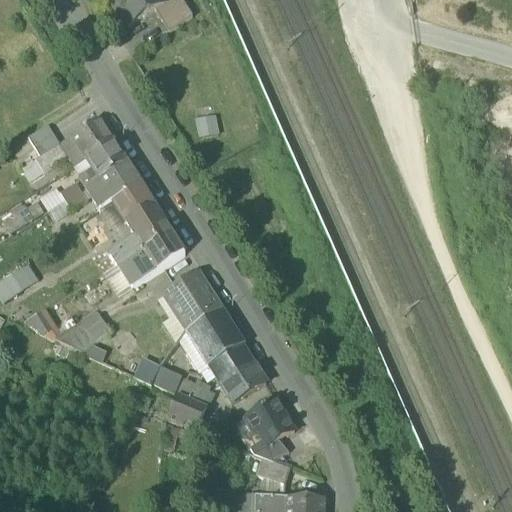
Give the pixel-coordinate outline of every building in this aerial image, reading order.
[(106,0),(111,8),(124,0),(106,0)] [(164,9),(157,0),(124,0),(111,8),(127,34),(154,17),(164,11),(164,9)] [(154,17),(168,39),(192,24),(177,1),(164,9),(164,11),(154,17)] [(215,120),(195,124),(200,144),(220,139),(215,120)] [(98,128),(72,145),(85,166),(112,149),(98,128)] [(60,152),(48,131),(28,143),(40,164),(35,167),(44,179),(68,164),(60,152)] [(74,173),(85,166),(72,145),(60,152),(68,164),(74,173)] [(85,166),(91,175),(99,187),(126,170),(112,149),(85,166)] [(126,170),(99,187),(112,209),(139,192),(126,170)] [(86,195),(99,187),(91,175),(79,184),(86,195)] [(100,217),(112,209),(99,187),(86,195),(100,217)] [(59,199),(65,208),(80,198),(75,190),(59,199)] [(155,217),(139,192),(112,209),(128,234),(155,217)] [(85,207),(80,198),(65,208),(70,216),(85,207)] [(112,209),(100,217),(123,253),(135,245),(128,234),(112,209)] [(135,245),(142,255),(169,238),(155,217),(128,234),(135,245)] [(184,262),(169,238),(142,255),(157,279),(184,262)] [(110,261),(117,271),(142,255),(135,245),(123,253),(119,255),(110,261)] [(107,256),(110,261),(119,255),(116,250),(107,256)] [(157,279),(142,255),(117,271),(132,295),(157,279)] [(0,299),(2,304),(38,287),(29,269),(0,283),(0,299)] [(132,295),(117,271),(102,280),(117,304),(132,295)] [(164,302),(186,337),(219,318),(220,317),(198,282),(164,302)] [(186,337),(164,302),(156,307),(168,325),(161,329),(176,351),(186,337)] [(24,328),(44,340),(56,332),(45,315),(24,328)] [(61,341),(53,346),(83,360),(92,351),(109,336),(96,318),(61,341)] [(186,337),(195,351),(228,331),(219,318),(186,337)] [(195,351),(209,372),(242,352),(228,331),(195,351)] [(44,340),(53,346),(61,341),(56,332),(44,340)] [(106,358),(92,351),(83,360),(101,369),(106,358)] [(209,372),(220,389),(253,370),(242,352),(209,372)] [(265,388),(253,370),(220,389),(231,408),(265,388)] [(152,388),(173,397),(179,382),(159,373),(152,388)] [(178,399),(188,404),(194,389),(185,384),(178,399)] [(206,394),(194,389),(188,404),(199,409),(206,394)] [(206,412),(199,409),(188,404),(178,399),(166,424),(195,437),(206,412)] [(262,446),(266,453),(281,444),(280,442),(285,439),(287,441),(294,436),(276,406),(245,424),(254,440),(258,438),(262,446)] [(254,440),(245,424),(235,430),(250,453),(262,446),(258,438),(254,440)] [(259,462),(272,467),(288,457),(281,444),(266,453),(262,446),(250,453),(253,460),(259,462)] [(252,479),(283,490),(290,473),(272,467),(259,462),(252,479)] [(254,511),(286,511),(287,503),(255,501),(254,511)] [(286,511),(323,511),(324,505),(287,503),(286,511)]
